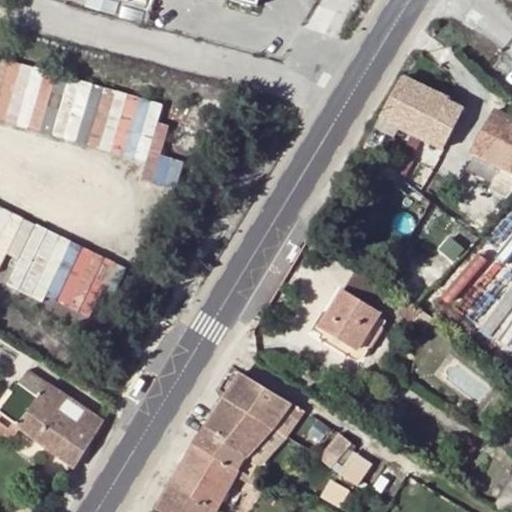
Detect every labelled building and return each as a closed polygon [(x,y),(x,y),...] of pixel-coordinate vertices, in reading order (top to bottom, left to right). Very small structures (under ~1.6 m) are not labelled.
[(0,117),(151,152),(146,174),(159,177),(172,121),(161,119),(166,95),(0,57),(0,117)] [(406,79),(376,129),(393,139),(398,129),(440,149),(460,107),(406,79)] [(500,207),(507,200),(511,195),(511,119),(494,111),(471,154),(477,158),(467,180),(488,190),(484,199),(500,207)] [(355,269),(342,291),(378,313),(391,291),(355,269)] [(342,291),(320,326),(355,348),(378,313),(342,291)] [(421,311),(406,299),(396,312),(411,323),(421,311)] [(434,320),(421,311),(411,323),(424,333),(434,320)] [(73,470),(102,423),(28,372),(0,410),(0,412),(20,428),(73,470)] [(289,403),(242,374),(225,400),(270,429),(275,424),(289,403)] [(205,428),(243,458),(270,429),(225,400),(205,428)] [(283,437),(301,411),(289,403),(275,424),(270,429),(283,437)] [(20,428),(0,412),(0,440),(8,446),(20,428)] [(236,470),(243,458),(205,428),(194,446),(236,470)] [(243,458),(257,465),(283,437),(270,429),(243,458)] [(312,439),(320,446),(328,436),(321,429),(312,439)] [(338,437),(320,458),(329,466),(346,444),(338,437)] [(237,471),(236,470),(194,446),(157,509),(161,511),(213,511),(216,508),(220,500),(237,471)] [(244,475),(249,478),(257,465),(243,458),(236,470),(237,471),(244,475)] [(256,488),(258,483),(249,478),(244,475),(237,471),(220,500),(234,508),(238,500),(232,497),(242,480),(256,488)] [(499,511),(510,511),(511,509),(511,476),(492,507),(499,511)] [(350,490),(332,479),(322,497),(340,507),(350,490)]
